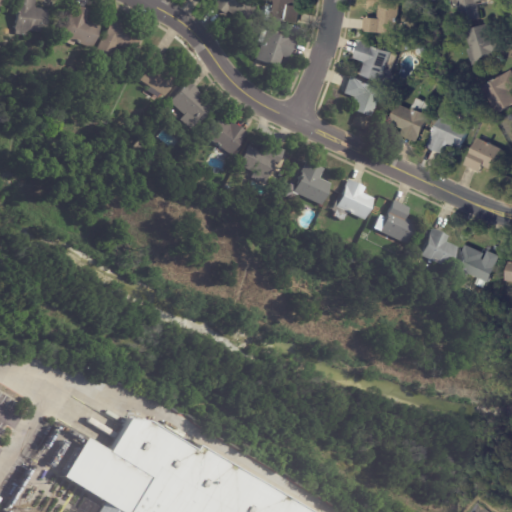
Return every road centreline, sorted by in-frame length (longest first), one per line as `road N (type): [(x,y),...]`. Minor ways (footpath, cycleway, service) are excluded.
road 1 (residential): [(142,0),(194,32),(242,92),(274,111),(511,218)]
road 2 (residential): [(331,0),(294,121)]
